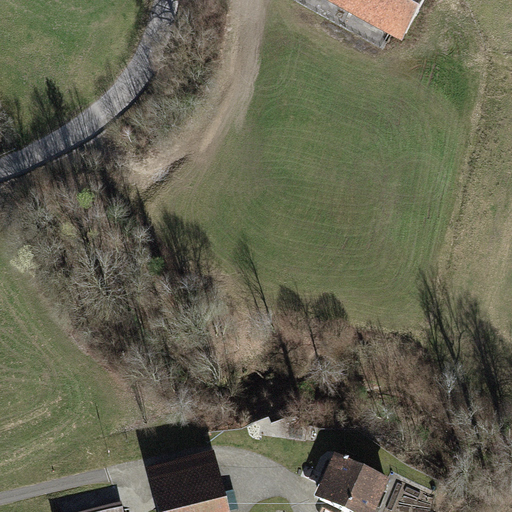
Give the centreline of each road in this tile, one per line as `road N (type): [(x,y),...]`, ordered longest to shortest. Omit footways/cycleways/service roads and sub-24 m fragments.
road 1 (track): [(0,497),(205,450),(265,470),(303,511)]
road 2 (unclassified): [(0,166),(88,125),(119,99),(148,62),(170,0)]
